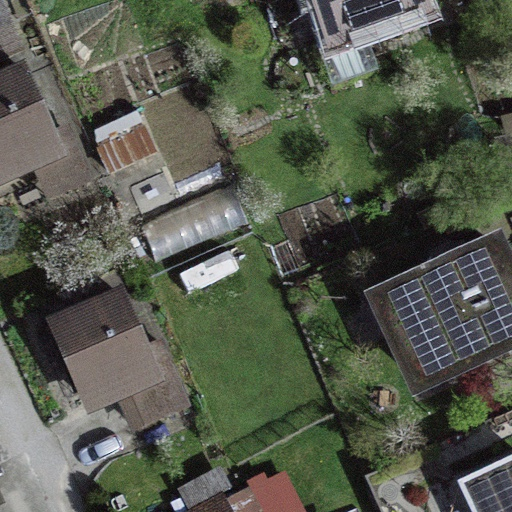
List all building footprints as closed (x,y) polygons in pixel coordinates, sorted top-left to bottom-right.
[(435,0),(324,0),(346,63),(445,29),(435,0)] [(450,0),(454,11),(486,0),(450,0)] [(5,79),(0,81),(0,185),(8,182),(18,208),(59,192),(35,134),(29,137),(5,79)] [(511,364),(511,251),(506,238),(360,305),(410,412),(511,364)] [(137,303),(69,330),(104,419),(131,408),(144,440),(192,421),(180,391),(172,394),(137,303)] [(511,511),(511,477),(474,496),(481,511),(511,511)]
